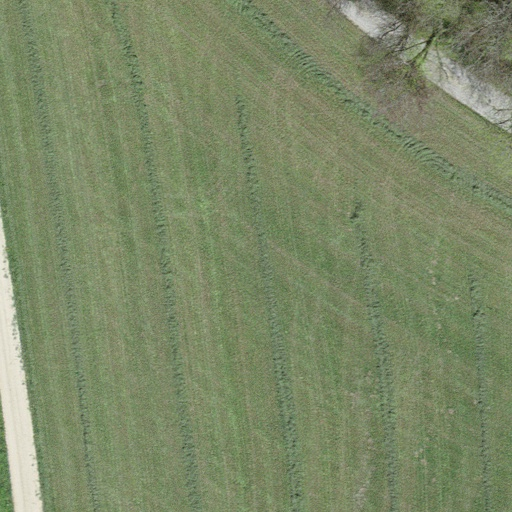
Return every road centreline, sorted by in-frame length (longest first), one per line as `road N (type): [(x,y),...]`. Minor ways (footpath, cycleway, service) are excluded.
road 1 (track): [(338,0),(511,133)]
road 2 (track): [(27,511),(0,298)]
